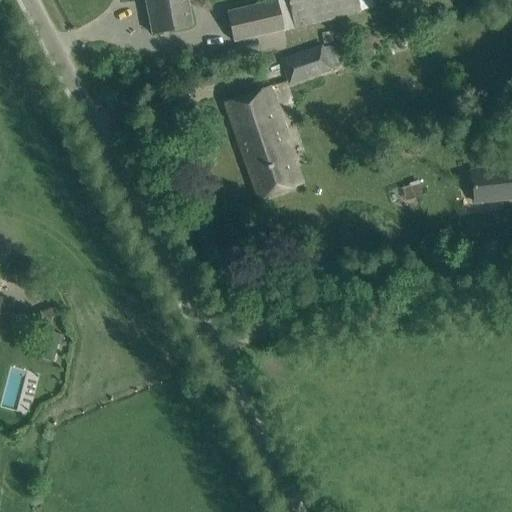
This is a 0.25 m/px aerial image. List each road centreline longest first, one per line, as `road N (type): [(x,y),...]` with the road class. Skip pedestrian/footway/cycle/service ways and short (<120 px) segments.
road 1 (tertiary): [(203,334),(24,0)]
road 2 (unclassified): [(511,294),(203,334)]
road 3 (tertiary): [(301,511),(203,334)]
